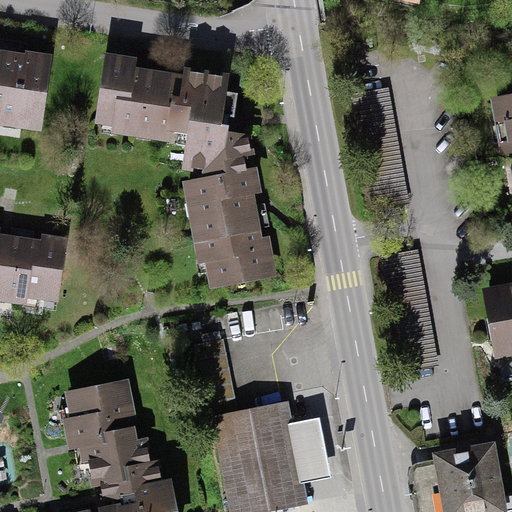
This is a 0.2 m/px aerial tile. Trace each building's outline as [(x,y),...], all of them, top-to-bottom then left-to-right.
[(49,60),(0,51),(0,127),(37,133),(49,60)] [(264,222),(248,172),(243,137),(225,136),(227,124),(232,82),(188,76),(151,68),(108,60),(99,126),(190,140),(188,166),(206,169),(208,179),(189,185),(214,285),(270,275),(264,222)] [(365,145),(366,152),(367,159),(368,165),(369,172),(370,178),(371,185),(373,192),(374,200),(375,207),(404,202),(385,92),(356,97),(358,104),(359,109),(360,116),(361,123),(362,131),(364,138),(365,145)] [(511,98),(496,102),(506,149),(511,147),(511,98)] [(0,296),(12,299),(54,305),(63,249),(0,240),(0,296)] [(406,370),(434,365),(413,251),(384,256),(386,264),(387,271),(390,286),(393,300),(394,307),(395,313),(397,321),(398,328),(399,335),(401,342),(402,349),(403,356),(405,363),(406,370)] [(511,288),(486,293),(497,352),(511,349),(511,288)] [(225,344),(193,350),(225,511),(290,511),(303,509),(299,488),(325,483),(313,423),(288,429),(283,405),(240,414),(225,344)] [(166,511),(158,462),(144,464),(129,383),(70,393),(77,434),(79,446),(85,475),(98,473),(104,511),(166,511)] [(511,511),(511,502),(497,505),(487,445),(428,455),(429,464),(405,467),(412,511),(511,511)]
